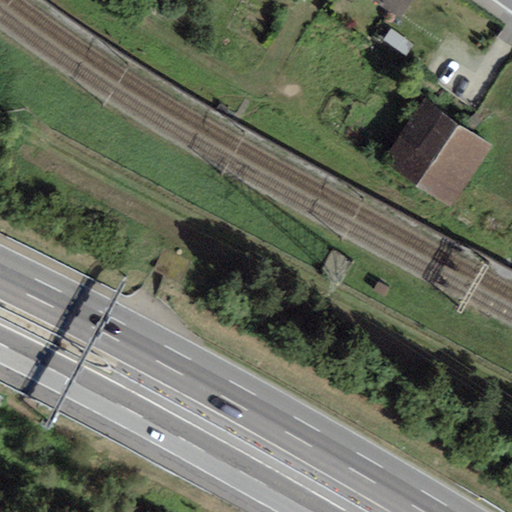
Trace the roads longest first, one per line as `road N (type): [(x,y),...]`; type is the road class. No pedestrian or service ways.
road 1 (track): [(511,389),(0,127)]
road 2 (motorway): [(438,511),(0,272)]
road 3 (motorway): [(0,345),(309,511)]
